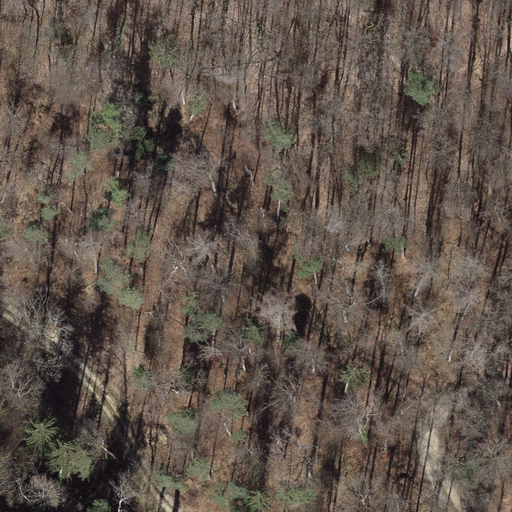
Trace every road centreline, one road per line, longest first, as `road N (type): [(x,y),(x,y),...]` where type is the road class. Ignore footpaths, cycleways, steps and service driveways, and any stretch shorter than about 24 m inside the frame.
road 1 (track): [(0,302),(55,342),(181,511)]
road 2 (track): [(511,388),(441,399),(419,431),(427,470),(455,511)]
